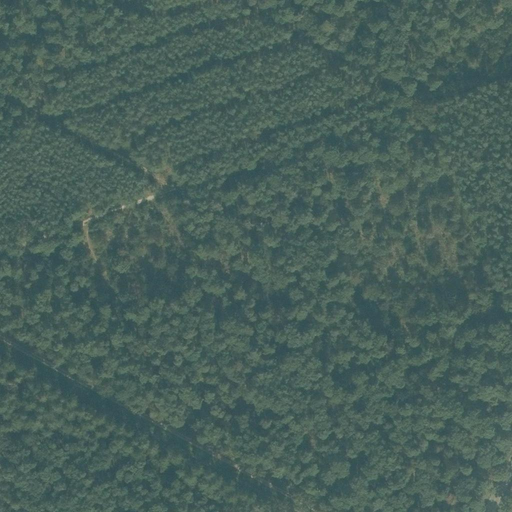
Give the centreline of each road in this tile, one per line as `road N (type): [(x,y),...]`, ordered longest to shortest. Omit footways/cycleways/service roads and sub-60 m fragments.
road 1 (track): [(0,251),(168,189),(0,99)]
road 2 (track): [(0,338),(318,511)]
